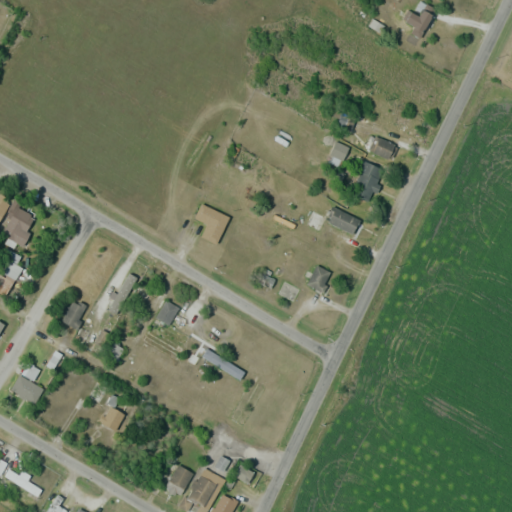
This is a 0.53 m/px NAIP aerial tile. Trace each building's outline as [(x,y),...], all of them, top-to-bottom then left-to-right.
[(407,10),(403,19),(413,24),(409,33),(420,38),(434,7),(420,0),(414,13),(407,10)] [(348,131),(354,118),(338,110),(332,124),(348,131)] [(394,144),(369,133),(363,148),(388,158),(394,144)] [(330,152),(340,159),(347,149),(337,141),(330,152)] [(384,169),(363,160),(349,192),(370,201),(384,169)] [(0,217),(9,204),(0,198),(0,217)] [(206,223),(200,237),(217,243),(228,215),(199,203),(193,218),(206,223)] [(359,220),(332,206),(324,221),(352,235),(359,220)] [(22,245),(35,217),(14,207),(0,235),(22,245)] [(23,270),(15,263),(20,257),(12,251),(0,266),(0,290),(4,293),(23,270)] [(331,272),(316,264),(306,284),(321,292),(331,272)] [(144,313),(157,288),(141,280),(128,305),(144,313)] [(75,329),(87,307),(71,298),(59,320),(75,329)] [(178,308),(166,300),(155,317),(168,325),(178,308)] [(115,363),(124,348),(111,340),(102,355),(115,363)] [(202,356),(240,378),(244,371),(206,349),(202,356)] [(34,403),(43,388),(17,374),(9,390),(34,403)] [(124,414),(108,406),(100,422),(115,430),(124,414)] [(165,488),(179,496),(192,472),(178,464),(165,488)] [(252,471),(243,467),(238,478),(248,482),(252,471)] [(224,484),(207,468),(185,490),(202,506),(224,484)] [(231,511),(237,502),(222,494),(211,511),(231,511)]
